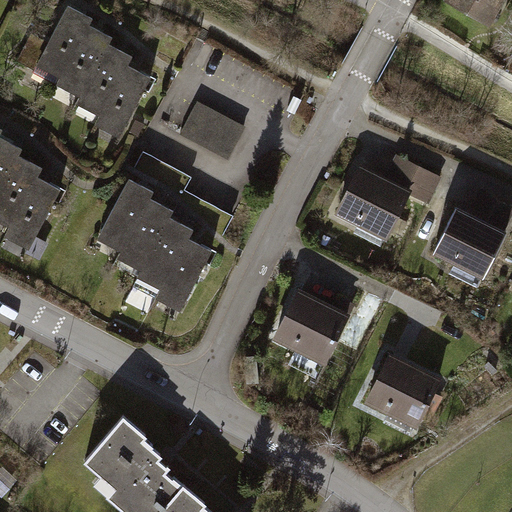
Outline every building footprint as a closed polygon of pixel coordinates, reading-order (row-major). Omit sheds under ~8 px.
[(500,0),(447,0),(487,23),(500,0)] [(93,22),(70,10),(38,68),(61,81),(90,28),(93,22)] [(90,28),(61,81),(57,88),(81,101),(110,48),(114,41),(90,28)] [(110,48),(81,101),(78,107),(102,121),(130,68),(134,61),(110,48)] [(130,68),(102,121),(97,130),(121,142),(154,81),(130,68)] [(245,131),(198,105),(180,137),(227,162),(245,131)] [(0,144),(0,195),(16,160),(19,153),(0,144)] [(387,178),(360,166),(335,219),(387,244),(410,195),(431,205),(444,178),(397,157),(387,178)] [(16,160),(0,195),(0,227),(13,234),(38,180),(41,172),(16,160)] [(38,180),(13,234),(9,243),(34,254),(63,191),(38,180)] [(153,196),(130,184),(98,242),(121,255),(150,202),(153,196)] [(470,211),(459,206),(435,257),(456,267),(451,278),(480,291),(511,222),(511,207),(479,192),(470,211)] [(150,202),(121,255),(117,262),(141,275),(170,222),(174,215),(150,202)] [(170,222),(141,275),(138,282),(162,295),(190,242),(194,235),(170,222)] [(190,242),(162,295),(157,304),(181,316),(215,255),(190,242)] [(346,318),(293,292),(269,340),(322,366),(346,318)] [(439,379),(385,355),(360,408),(414,433),(439,379)] [(144,444),(122,425),(84,468),(116,496),(107,506),(114,511),(166,511),(180,496),(164,482),(168,478),(156,468),(159,465),(140,448),(144,444)] [(180,496),(166,511),(203,511),(205,511),(183,492),(180,496)]
